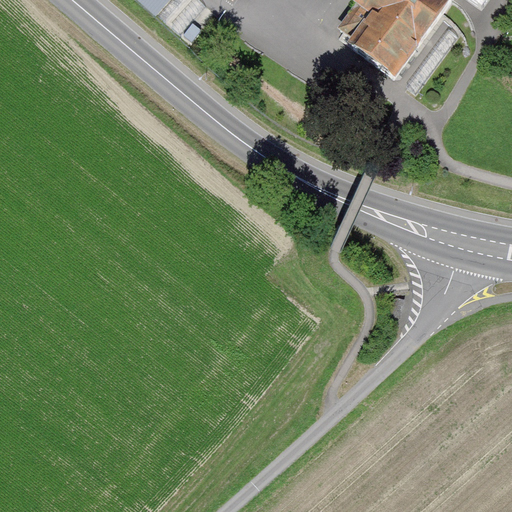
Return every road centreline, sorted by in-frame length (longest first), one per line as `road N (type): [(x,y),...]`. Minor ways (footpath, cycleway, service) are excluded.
road 1 (secondary): [(464,243),(346,201),(261,154),(74,0)]
road 2 (unclassified): [(223,511),(422,331),(445,297),(464,243)]
